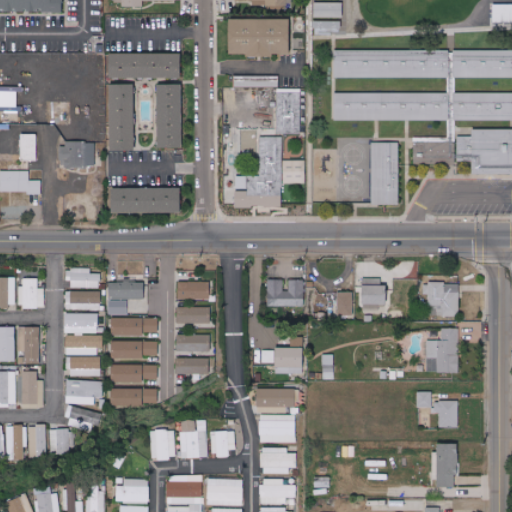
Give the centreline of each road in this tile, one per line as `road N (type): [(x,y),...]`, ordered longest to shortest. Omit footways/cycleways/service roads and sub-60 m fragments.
road 1 (tertiary): [(411,239),(0,241)]
road 2 (residential): [(204,239),(205,0)]
road 3 (residential): [(505,511),(506,309)]
